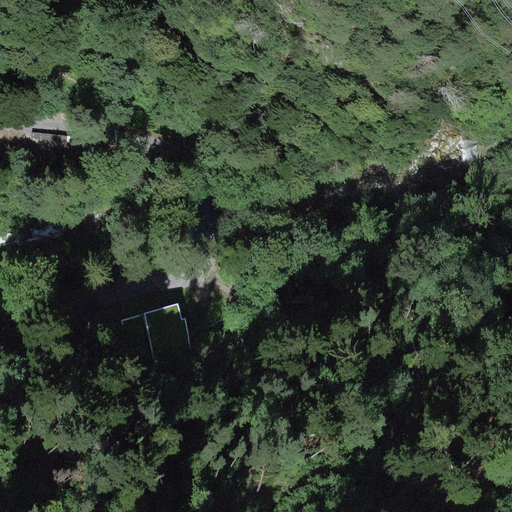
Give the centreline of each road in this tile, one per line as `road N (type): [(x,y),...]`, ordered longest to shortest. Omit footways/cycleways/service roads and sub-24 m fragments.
road 1 (track): [(0,324),(185,278),(215,282),(193,164)]
road 2 (track): [(193,164),(161,146),(0,115)]
